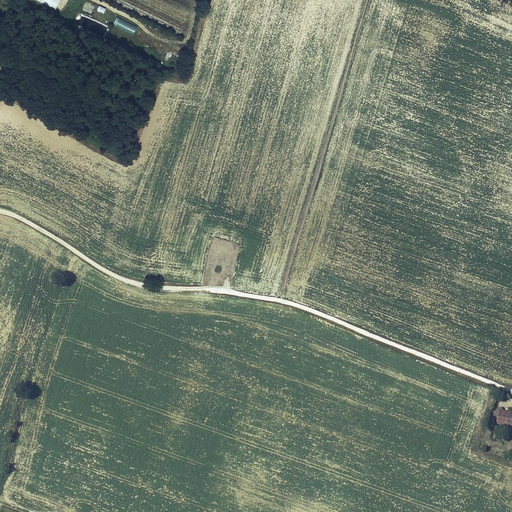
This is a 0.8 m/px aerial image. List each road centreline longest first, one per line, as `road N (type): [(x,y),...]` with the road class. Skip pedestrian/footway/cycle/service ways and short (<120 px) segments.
road 1 (track): [(310,310),(129,283),(0,209)]
road 2 (unclassified): [(511,390),(310,310)]
